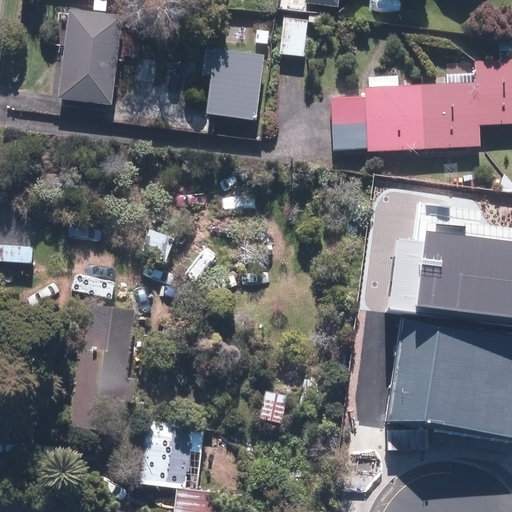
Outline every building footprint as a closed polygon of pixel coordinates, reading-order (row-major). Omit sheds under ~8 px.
[(144,20),(73,10),(61,97),(114,104),(121,54),(139,56),(144,20)] [(309,20),(285,18),(282,55),(306,56),(309,20)] [(268,22),(222,19),(221,44),(267,47),(268,22)] [(268,55),(218,48),(208,114),(258,121),(268,55)] [(511,59),(475,61),(476,83),(367,88),(370,152),(481,146),(480,126),(511,124),(511,59)] [(364,98),(333,98),(334,151),(365,150),(364,98)] [(511,176),(502,175),(501,191),(511,192),(511,176)] [(383,429),(511,446),(511,224),(417,211),(414,239),(394,236),(383,314),(399,316),(383,429)] [(177,238),(152,229),(144,252),(169,261),(177,238)] [(138,308),(92,302),(86,349),(82,348),(72,426),(131,434),(138,379),(129,378),(138,308)] [(284,423),(290,395),(268,391),(263,418),(284,423)] [(191,453),(134,446),(130,481),(179,487),(187,488),(191,453)] [(179,487),(175,511),(205,511),(209,491),(187,488),(179,487)] [(164,511),(165,501),(130,498),(128,511),(164,511)]
